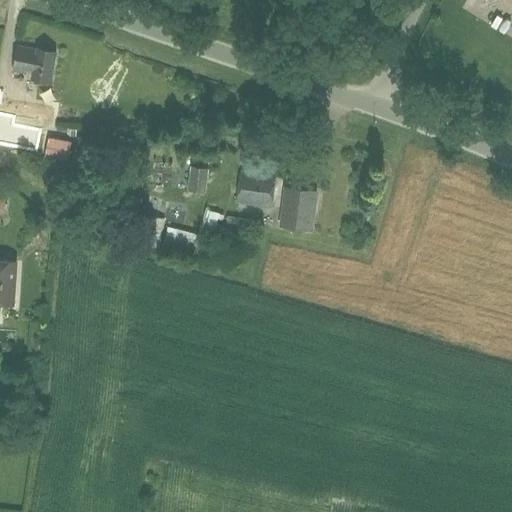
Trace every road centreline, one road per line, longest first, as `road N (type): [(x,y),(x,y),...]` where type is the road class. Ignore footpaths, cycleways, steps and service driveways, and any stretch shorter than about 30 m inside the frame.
road 1 (unclassified): [(382,111),(65,0)]
road 2 (unclassified): [(511,160),(382,111)]
